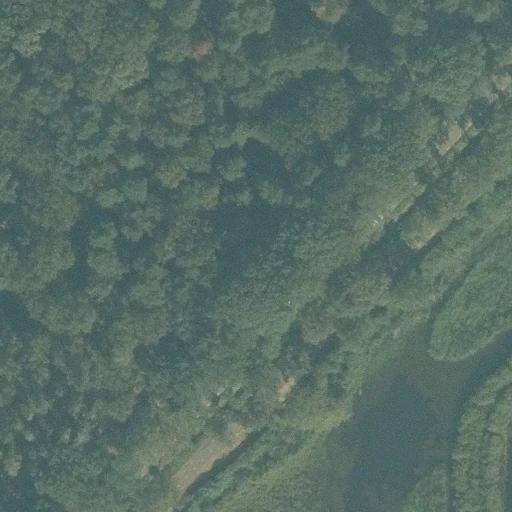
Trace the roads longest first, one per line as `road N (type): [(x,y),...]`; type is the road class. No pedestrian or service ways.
road 1 (tertiary): [(90,511),(511,60)]
road 2 (track): [(0,286),(238,354)]
